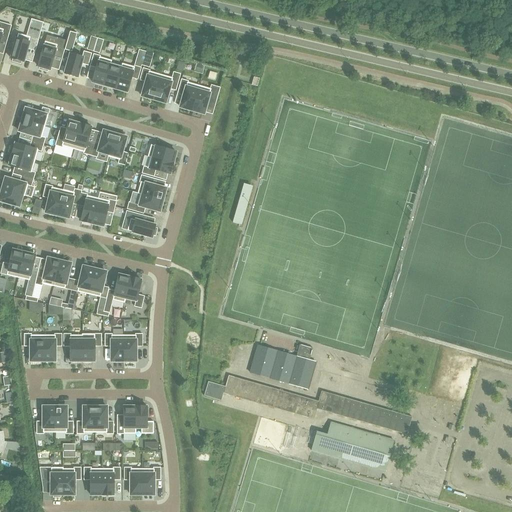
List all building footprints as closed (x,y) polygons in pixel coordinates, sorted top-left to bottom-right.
[(0,42),(1,40),(7,42),(11,26),(3,23),(2,29),(0,28),(0,42)] [(29,37),(18,34),(11,59),(13,59),(12,62),(21,64),(21,62),(23,62),(27,48),(36,50),(40,33),(31,31),(29,37)] [(70,32),(65,50),(72,52),(77,34),(70,32)] [(48,70),(50,70),(54,56),(60,58),(64,46),(57,44),(57,45),(45,42),(38,67),(40,67),(39,70),(48,72),(48,70)] [(83,58),(71,54),(65,74),(77,78),(83,58)] [(111,63),(112,61),(100,57),(101,56),(94,54),(90,66),(96,68),(92,82),(104,86),(111,63)] [(111,63),(104,86),(116,89),(122,66),(111,63)] [(122,66),(116,89),(128,92),(132,78),(138,80),(141,68),(134,66),(134,67),(122,64),(122,66)] [(142,96),(154,100),(161,75),(150,72),(150,71),(143,69),(140,80),(146,82),(142,96)] [(161,75),(154,100),(166,103),(170,89),(176,91),(180,74),(174,72),(172,78),(161,75)] [(254,77),(253,79),(252,82),(252,85),(257,87),(260,79),(254,77)] [(180,107),(192,111),(199,86),(188,83),(188,82),(182,80),(178,91),(184,93),(180,107)] [(210,89),(199,86),(192,111),(204,114),(208,100),(214,102),(218,90),(211,88),(210,89)] [(22,120),(45,127),(48,115),(26,109),(22,120)] [(32,142),(43,145),(45,138),(42,137),(45,127),(22,120),(19,132),(33,136),(32,142)] [(63,146),(73,149),(80,125),(69,121),(65,136),(59,134),(55,146),(62,148),(63,146)] [(80,125),(73,149),(84,152),(83,154),(90,156),(94,144),(88,142),(92,128),(80,125)] [(109,155),(115,134),(104,131),(100,145),(94,144),(90,156),(97,157),(99,152),(109,155)] [(109,155),(108,157),(119,160),(118,164),(125,166),(128,154),(122,152),(126,138),(115,134),(109,155)] [(43,145),(32,142),(30,148),(16,143),(12,155),(35,161),(38,151),(41,152),(43,145)] [(148,157),(150,158),(150,157),(173,163),(176,152),(151,145),(148,157)] [(20,176),(33,180),(35,173),(32,172),(35,161),(12,155),(9,166),(21,170),(20,176)] [(150,157),(150,158),(147,168),(144,167),(142,174),(154,177),(156,171),(170,175),(173,163),(150,157)] [(22,195),(22,196),(25,197),(28,186),(31,187),(33,180),(20,176),(18,182),(6,178),(2,189),(22,195)] [(140,194),(163,200),(166,189),(152,185),(153,179),(141,176),(140,182),(141,183),(138,194),(140,194)] [(57,215),(63,190),(52,188),(53,187),(46,185),(43,197),(49,198),(46,213),(57,215)] [(241,226),(252,188),(243,185),(232,224),(238,226),(241,226)] [(22,195),(2,189),(0,197),(0,201),(19,207),(22,196),(22,195)] [(72,204),(78,205),(81,193),(82,191),(75,189),(74,193),(63,190),(57,215),(69,218),(72,204)] [(92,224),(98,199),(88,196),(88,195),(81,193),(78,205),(84,207),(81,221),(83,222),(82,224),(90,226),(90,223),(92,224)] [(160,212),(163,200),(140,194),(137,205),(129,202),(127,209),(144,214),(145,208),(160,212)] [(98,199),(92,224),(104,226),(107,212),(113,214),(116,202),(109,200),(109,201),(98,199)] [(155,228),(156,226),(141,222),(143,216),(127,211),(125,218),(131,219),(127,231),(152,238),(153,236),(156,237),(158,228),(155,228)] [(18,278),(24,253),(13,250),(7,275),(18,278)] [(24,253),(18,278),(30,281),(36,255),(24,253)] [(43,284),(53,286),(59,261),(48,258),(45,272),(38,271),(35,284),(42,286),(43,284)] [(71,264),(59,261),(53,286),(71,290),(74,280),(67,278),(71,264)] [(77,292),(89,295),(95,269),(83,267),(80,281),(74,280),(71,290),(77,292)] [(95,269),(89,295),(100,297),(106,272),(95,269)] [(119,275),(113,300),(125,303),(126,298),(125,298),(130,278),(119,275)] [(125,298),(126,298),(136,301),(135,307),(141,308),(144,296),(138,295),(142,280),(130,278),(125,298)] [(68,305),(67,309),(72,309),(73,310),(74,310),(76,302),(69,300),(68,305)] [(43,361),(43,335),(31,335),(31,334),(24,334),(24,346),(31,346),(31,361),(43,361)] [(43,335),(43,361),(55,361),(55,346),(62,346),(62,334),(55,334),(55,335),(43,335)] [(70,361),(83,361),(83,335),(82,335),(71,335),(71,334),(64,334),(64,346),(70,346),(70,361)] [(82,334),(82,335),(83,335),(83,361),(95,361),(95,346),(101,346),(101,334),(82,334)] [(124,361),(124,335),(112,335),(112,334),(105,334),(105,346),(111,346),(111,361),(124,361)] [(124,335),(124,361),(136,361),(136,346),(143,346),(143,334),(135,334),(135,335),(124,335)] [(296,357),(258,346),(250,373),(308,389),(316,362),(308,360),(309,355),(310,356),(312,348),(299,344),(296,357)] [(229,376),(225,387),(208,382),(204,396),(221,401),(223,393),(314,419),(317,409),(362,422),(367,404),(321,391),(319,402),(229,376)] [(55,407),(55,433),(66,433),(66,434),(73,434),(73,422),(67,422),(67,407),(65,407),(65,404),(58,404),(58,407),(55,407)] [(367,404),(362,422),(407,435),(412,417),(367,404)] [(55,433),(55,407),(43,407),(43,422),(37,422),(37,434),(44,434),(44,433),(55,433)] [(95,433),(95,407),(83,407),(83,422),(77,422),(77,434),(84,434),(84,433),(95,433)] [(95,407),(95,433),(106,433),(106,434),(113,434),(113,422),(107,422),(107,407),(95,407)] [(135,428),(135,407),(124,407),(124,422),(117,422),(117,434),(136,434),(136,428),(135,428)] [(147,407),(135,407),(135,428),(136,428),(141,428),(141,434),(154,434),(154,422),(147,422),(147,407)] [(317,432),(312,451),(341,459),(342,456),(379,466),(378,466),(386,469),(386,468),(385,468),(386,461),(388,461),(394,441),(330,423),(327,435),(317,432)] [(61,495),(63,495),(63,469),(63,468),(45,468),(45,480),(51,480),(51,495),(53,495),(53,498),(61,498),(61,495)] [(63,469),(63,495),(75,495),(75,480),(81,480),(81,468),(74,468),(74,469),(63,469)] [(102,495),(102,469),(91,469),(91,468),(84,468),(84,480),(90,480),(90,495),(102,495)] [(113,469),(102,469),(102,495),(114,495),(114,480),(120,480),(120,468),(113,468),(113,469)] [(131,495),(142,495),(142,469),(131,469),(131,468),(124,468),(124,480),(131,480),(131,495)] [(153,469),(142,469),(142,495),(154,495),(154,480),(161,480),(161,468),(153,468),(153,469)]
